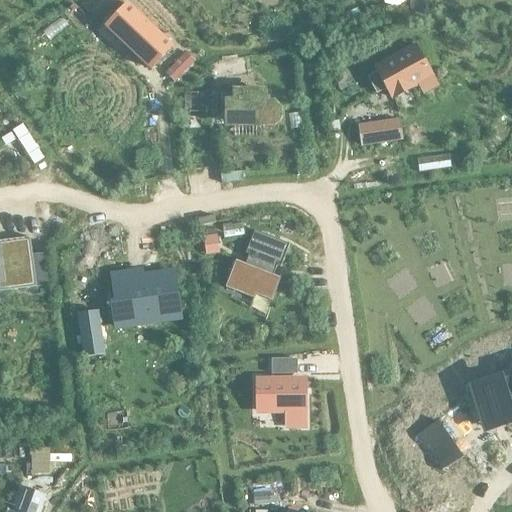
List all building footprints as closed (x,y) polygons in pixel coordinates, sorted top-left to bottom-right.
[(374,0),(386,18),(404,6),(399,0),(374,0)] [(127,4),(106,26),(152,69),(172,47),(127,4)] [(58,23),(37,33),(43,45),(64,34),(58,23)] [(369,78),(377,93),(387,87),(393,98),(433,77),(416,47),(376,68),(379,73),(369,78)] [(195,63),(186,54),(174,66),(183,74),(195,63)] [(214,84),(238,84),(238,73),(214,73),(214,84)] [(235,92),(235,124),(274,124),(280,118),(280,109),(274,102),(265,102),(265,92),(235,92)] [(359,126),(362,146),(401,140),(398,120),(359,126)] [(26,177),(38,170),(18,134),(0,143),(0,152),(4,159),(13,154),(26,177)] [(249,255),(246,264),(236,260),(225,288),(254,299),(256,295),(272,302),(281,278),(274,275),(277,266),(281,268),(290,245),(255,231),(246,254),(249,255)] [(217,236),(204,238),(206,254),(219,252),(217,236)] [(0,292),(37,288),(30,238),(0,241),(0,292)] [(131,273),(113,276),(117,302),(113,303),(116,325),(139,322),(138,317),(160,313),(161,319),(179,316),(173,273),(132,279),(131,273)] [(98,311),(78,314),(84,357),(104,354),(98,311)] [(273,361),(273,376),(299,376),(299,360),(273,361)] [(500,379),(473,388),(486,430),(511,421),(511,376),(500,380),(500,379)] [(260,382),(260,412),(288,411),(288,427),(304,427),(304,381),(260,382)] [(438,422),(418,436),(443,471),(463,457),(438,422)] [(48,450),(32,451),(33,474),(49,474),(48,450)] [(408,491),(407,456),(382,456),(382,491),(408,491)] [(25,490),(16,511),(39,511),(45,497),(25,490)] [(497,511),(511,511),(511,502),(498,511),(497,511)]
